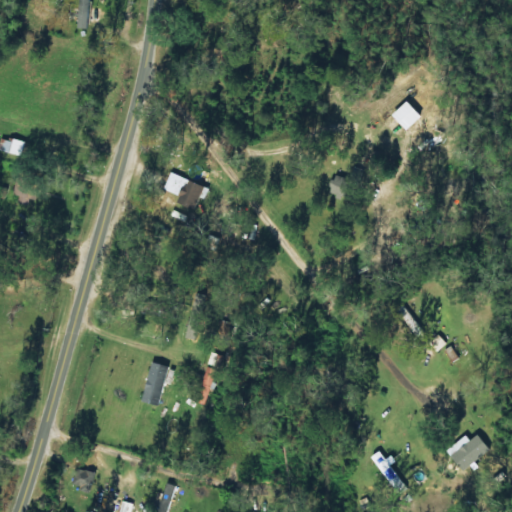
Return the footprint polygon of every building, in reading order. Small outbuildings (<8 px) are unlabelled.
[(77,27),(88,28),(89,5),(78,4),(77,27)] [(0,139),(0,149),(21,155),(25,141),(1,135),(0,139)] [(333,181),(332,181),(328,191),(343,196),(349,178),(336,174),(333,181)] [(174,201),(194,209),(203,186),(184,178),(174,201)] [(13,193),(19,195),(17,202),(30,206),(31,199),(35,200),(38,190),(15,184),(13,193)] [(459,356),(452,344),(444,349),(451,361),(459,356)] [(159,405),(167,364),(151,361),(148,374),(142,372),(138,388),(144,389),(141,401),(159,405)] [(216,371),(205,368),(196,402),(207,405),(216,371)] [(450,455),(462,470),(489,449),(477,434),(450,455)] [(372,455),(391,486),(399,481),(381,449),(372,455)] [(94,471),(75,468),(72,483),(80,485),(79,489),(90,492),(94,471)] [(158,510),(163,511),(167,511),(175,485),(166,482),(158,510)]
